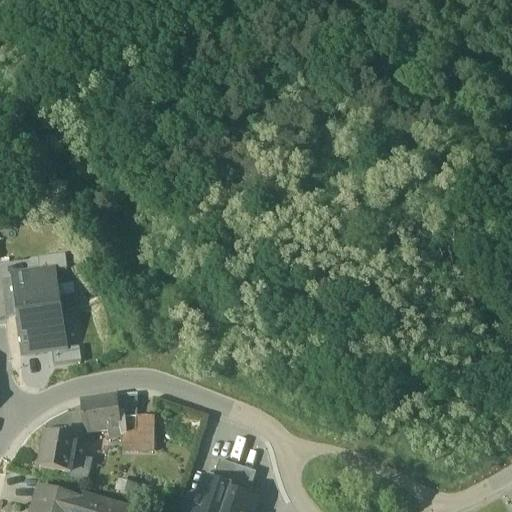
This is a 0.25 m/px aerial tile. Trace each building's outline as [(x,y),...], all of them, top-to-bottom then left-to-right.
[(38,259),(40,274),(56,272),(68,270),(65,255),(38,259)] [(18,317),(62,311),(56,272),(40,274),(12,278),(18,317)] [(62,311),(18,317),(24,357),(51,353),(68,351),(62,311)] [(68,351),(51,353),(53,366),(80,362),(78,349),(68,351)] [(117,399),(119,417),(137,415),(137,398),(117,399)] [(117,399),(82,404),(86,435),(121,430),(119,417),(117,399)] [(154,421),(137,420),(137,434),(136,453),(154,454),(154,421)] [(137,434),(126,437),(125,453),(136,453),(137,434)] [(78,442),(47,437),(41,469),(70,475),(72,475),(75,458),(78,442)] [(91,461),(75,458),(72,475),(70,475),(69,481),(86,487),(91,461)] [(213,486),(231,493),(239,470),(220,463),(213,486)] [(231,493),(230,496),(248,501),(256,475),(239,470),(231,493)] [(224,511),(230,496),(231,493),(213,486),(205,484),(195,511),(224,511)] [(81,504),(39,492),(33,511),(126,511),(82,499),(81,504)] [(254,511),(257,504),(248,501),(230,496),(224,511),(254,511)]
